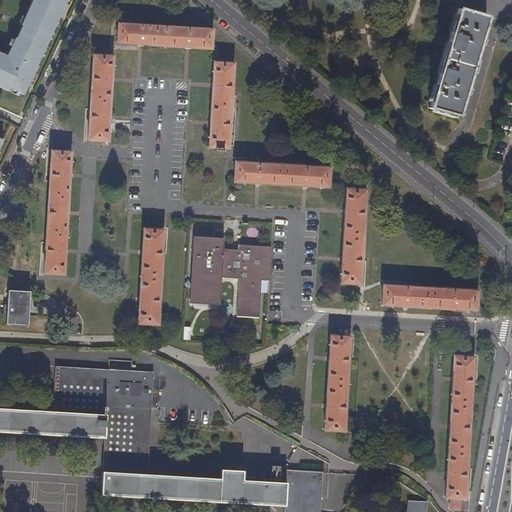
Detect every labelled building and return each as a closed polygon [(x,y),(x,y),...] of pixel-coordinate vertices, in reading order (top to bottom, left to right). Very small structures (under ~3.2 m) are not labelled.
[(32,0),(21,26),(22,26),(16,39),(15,38),(6,59),(0,56),(0,54),(0,53),(0,88),(8,92),(9,89),(24,96),(41,57),(40,56),(50,33),(51,34),(66,0),(32,0)] [(458,9),(429,108),(458,117),(487,17),(458,9)] [(117,24),(116,44),(211,49),(212,29),(117,24)] [(93,56),(88,141),(108,142),(113,57),(93,56)] [(214,63),(209,148),(215,148),(215,150),(217,150),(217,151),(220,151),(220,150),(222,150),(222,148),(228,149),(233,63),(214,63)] [(52,151),(44,274),(64,275),(71,152),(52,151)] [(235,163),(234,182),(329,187),(329,168),(235,163)] [(406,181),(386,163),(370,182),(391,198),(397,191),(406,181)] [(346,189),(341,283),(361,285),(366,190),(346,189)] [(397,191),(391,198),(394,201),(416,218),(423,211),(397,191)] [(144,230),(138,324),(158,325),(164,230),(144,230)] [(194,239),(192,256),(196,256),(194,300),(217,301),(218,278),(239,279),(237,316),(260,317),(262,280),(270,281),(271,247),(241,245),(240,249),(240,250),(223,249),(224,241),(211,240),(211,238),(199,237),(199,240),(194,239)] [(383,285),(382,306),(477,311),(478,291),(383,285)] [(8,291),(6,324),(28,325),(30,292),(8,291)] [(330,336),(325,431),(345,432),(350,337),(330,336)] [(454,357),(446,498),(451,498),(450,510),(461,511),(461,499),(466,499),(474,358),(454,357)] [(427,502),(418,502),(409,501),(408,511),(320,511),(323,473),(287,471),(287,483),(263,482),(261,482),(252,481),(243,480),(243,471),(237,471),(221,470),(220,479),(148,474),(154,372),(56,367),(53,412),(0,408),(0,431),(73,436),(73,437),(74,437),(74,436),(95,438),(95,439),(96,439),(96,438),(105,438),(101,495),(111,496),(112,496),(132,497),(132,498),(133,498),(133,497),(219,502),(219,503),(220,503),(220,502),(285,506),(285,507),(286,507),(285,511),(426,511),(427,506),(427,502)] [(261,482),(263,482),(264,468),(237,466),(237,471),(243,471),(243,480),(252,481),(252,471),(259,471),(261,482)]
